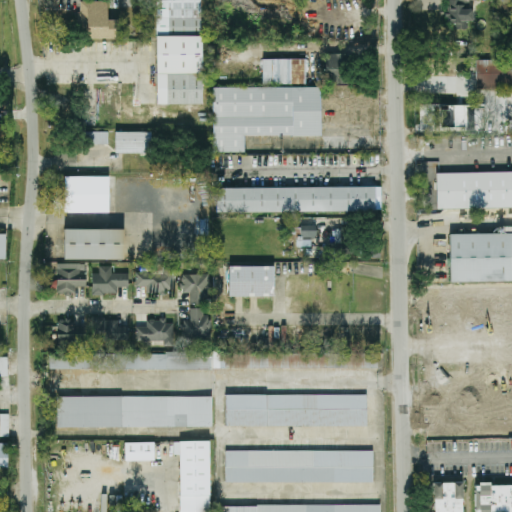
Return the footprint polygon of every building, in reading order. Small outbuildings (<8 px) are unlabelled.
[(201,0),(156,0),(157,105),(202,105),(201,0)] [(466,30),(466,21),(472,21),(472,0),(446,0),(446,29),(466,30)] [(120,39),(121,21),(108,20),(108,3),(79,2),(78,38),(120,39)] [(347,84),(348,55),(325,54),(324,84),(347,84)] [(305,59),(262,60),(262,85),(306,84),(305,59)] [(511,59),(476,59),(476,89),(511,89),(511,59)] [(212,88),(213,153),(244,152),(244,137),(321,136),(320,87),(212,88)] [(108,133),(85,132),(85,144),(108,145),(108,133)] [(115,153),(152,154),(152,132),(116,132),(115,153)] [(511,172),(436,174),(437,209),(511,207),(511,172)] [(109,213),(109,177),(63,177),(64,213),(109,213)] [(215,189),(215,213),(375,212),(375,187),(215,189)] [(314,226),(299,226),(299,247),(314,247),(314,226)] [(64,259),(123,260),(123,230),(64,229),(64,259)] [(450,282),(511,281),(511,233),(449,235),(450,282)] [(79,264),(57,264),(57,296),(74,296),(74,287),(86,287),(86,274),(79,274),(79,264)] [(172,265),(136,266),(137,287),(146,287),(146,294),(173,293),(172,265)] [(111,273),(112,267),(99,266),(99,274),(92,273),(91,295),(117,295),(118,287),(128,287),(128,274),(111,273)] [(274,267),(229,266),(228,297),(273,297),(274,267)] [(189,305),(203,304),(203,296),(211,296),(210,274),(181,275),(181,293),(189,293),(189,305)] [(510,288),(493,288),(494,306),(511,306),(510,288)] [(476,296),(460,296),(460,325),(476,325),(476,296)] [(203,308),(190,308),(189,319),(182,319),(182,338),(210,339),(210,317),(203,317),(203,308)] [(58,348),(87,348),(87,328),(75,328),(75,319),(57,320),(58,348)] [(118,327),(118,319),(92,320),(92,342),(128,341),(128,327),(118,327)] [(135,341),(163,342),(163,347),(172,347),(173,323),(166,323),(166,320),(146,320),(146,327),(135,327),(135,341)] [(482,403),(511,402),(511,395),(511,389),(508,389),(507,360),(511,360),(511,349),(481,350),(482,403)] [(378,370),(378,354),(49,353),(49,369),(378,370)] [(475,419),(474,377),(453,378),(453,420),(475,419)] [(225,395),(225,427),(367,426),(367,394),(225,395)] [(212,427),(212,396),(56,397),(56,428),(212,427)] [(9,415),(0,414),(0,429),(0,437),(8,437),(9,415)] [(179,511),(209,511),(209,441),(179,442),(179,511)] [(124,443),(124,461),(154,461),(154,443),(124,443)] [(74,450),(72,460),(100,466),(102,456),(74,450)] [(373,451),(225,451),(225,483),(373,483),(373,451)] [(433,511),(462,511),(463,483),(434,483),(433,511)] [(511,511),(511,484),(475,485),(474,510),(480,510),(479,511),(511,511)]
